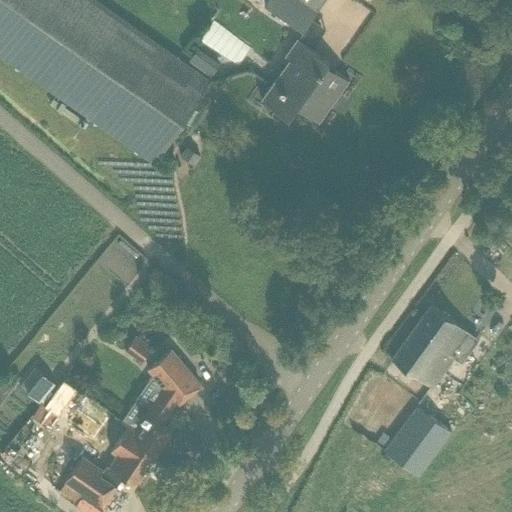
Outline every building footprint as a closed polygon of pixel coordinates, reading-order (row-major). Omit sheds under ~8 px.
[(0,0),(0,56),(154,164),(212,80),(97,0),(0,0)] [(265,0),(264,2),(286,19),(303,30),(323,0),(265,0)] [(325,63),(328,59),(296,37),(283,55),(288,58),(260,98),(287,117),(295,105),(318,122),(348,79),(325,63)] [(390,357),(407,369),(432,386),(453,357),(461,363),(478,339),(430,304),(392,356),(391,356),(390,357)] [(124,349),(140,361),(151,346),(135,334),(124,349)] [(142,417),(134,428),(144,435),(135,448),(150,459),(170,430),(160,424),(176,400),(178,402),(198,386),(197,385),(199,383),(171,348),(147,369),(159,384),(140,400),(137,403),(136,406),(136,411),(138,415),(142,417)] [(50,390),(55,383),(34,366),(19,385),(40,402),(42,403),(52,391),(50,390)] [(49,427),(76,387),(63,378),(44,405),(42,403),(40,402),(32,415),(49,427)] [(384,450),(400,462),(420,477),(452,431),(416,406),(384,450)] [(134,428),(129,424),(110,451),(115,455),(108,466),(133,483),(150,459),(135,448),(144,435),(134,428)] [(58,489),(76,501),(82,493),(102,507),(117,486),(99,474),(102,469),(81,455),(58,489)]
